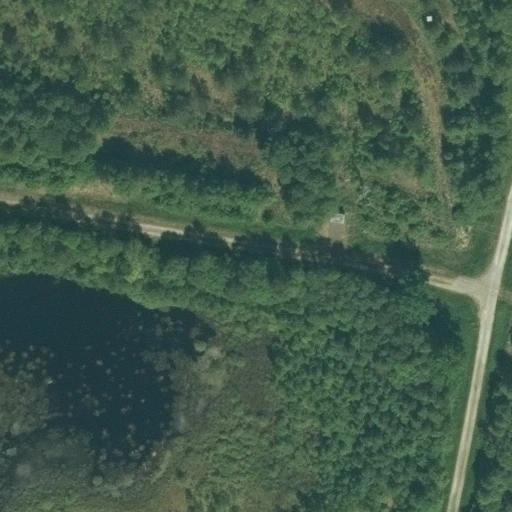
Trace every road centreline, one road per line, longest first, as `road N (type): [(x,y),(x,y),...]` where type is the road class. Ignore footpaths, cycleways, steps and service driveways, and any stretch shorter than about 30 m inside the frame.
road 1 (track): [(511,291),(0,201)]
road 2 (track): [(457,511),(511,228)]
